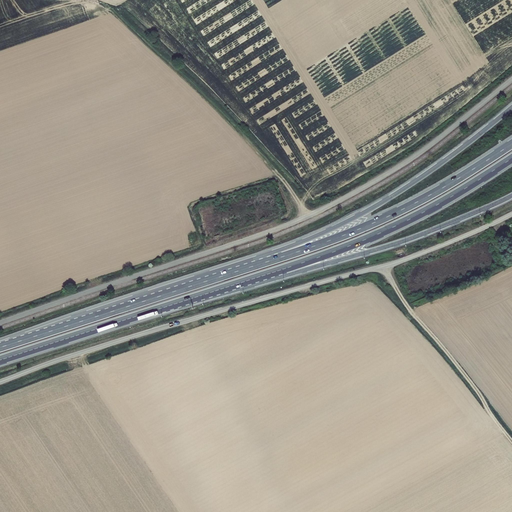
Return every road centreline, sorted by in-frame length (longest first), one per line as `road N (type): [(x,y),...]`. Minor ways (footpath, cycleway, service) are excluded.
road 1 (trunk): [(0,360),(288,268)]
road 2 (trunk): [(280,255),(0,347)]
road 3 (trunk): [(511,107),(398,192),(280,255)]
road 4 (trunk): [(511,144),(413,204),(280,255)]
road 5 (trunk): [(288,268),(424,212),(511,158)]
road 6 (trunk): [(288,268),(392,245),(511,196)]
road 7 (track): [(379,268),(511,441)]
